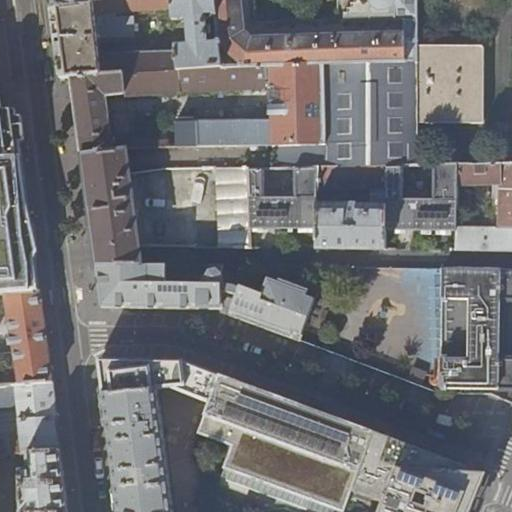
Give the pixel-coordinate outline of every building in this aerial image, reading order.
[(50,0),(52,9),(91,5),(91,1),(102,0),(50,0)] [(102,0),(91,1),(91,5),(52,9),(56,38),(61,78),(72,76),(101,72),(221,67),(219,43),(208,44),(205,16),(215,14),(213,0),(102,0)] [(213,0),(215,14),(219,43),(221,67),(323,63),(323,64),(404,61),(404,40),(416,39),(415,0),(254,0),(256,22),(404,18),(404,32),(251,38),(243,31),(241,0),(213,0)] [(416,45),(416,39),(404,40),(404,61),(323,64),(325,144),(272,145),(273,170),(318,169),(383,167),(417,166),(417,124),(416,45)] [(483,44),(416,45),(417,124),(484,123),(483,44)] [(325,144),(323,64),(323,63),(221,67),(101,72),(72,76),(72,77),(76,110),(82,154),(112,150),(112,149),(105,97),(126,94),(126,96),(271,89),(272,122),(182,124),(182,147),(272,145),(325,144)] [(0,158),(21,157),(15,110),(2,110),(0,110),(0,158)] [(112,150),(82,154),(84,168),(95,247),(95,252),(97,264),(141,265),(140,252),(126,148),(112,149),(112,150)] [(0,294),(6,294),(39,292),(37,278),(30,223),(23,176),(21,157),(0,158),(0,294)] [(511,163),(459,165),(458,186),(498,185),(497,219),(491,219),(491,223),(471,223),(470,227),(457,228),(457,231),(457,251),(466,251),(503,252),(511,251),(511,163)] [(384,205),(384,230),(424,231),(457,231),(457,228),(458,186),(459,165),(417,166),(383,167),(383,188),(384,205)] [(383,188),(383,167),(318,169),(318,189),(383,188)] [(218,248),(250,248),(249,228),(247,171),(247,169),(215,169),(218,248)] [(318,169),(273,170),(247,171),(249,228),(281,228),(317,229),(317,205),(318,189),(318,169)] [(384,205),(317,205),(317,229),(317,249),(347,250),(385,250),(384,230),(384,205)] [(141,265),(97,264),(99,282),(103,307),(124,307),(208,308),(222,308),(222,313),(275,333),(298,341),(315,295),(286,284),(268,277),(259,295),(237,286),(222,285),(222,266),(198,266),(198,283),(166,282),(166,266),(141,265)] [(511,270),(504,270),(443,269),(442,296),(442,325),(440,325),(440,388),(440,389),(497,389),(497,390),(511,390),(511,359),(508,359),(509,301),(511,301),(511,270)] [(13,352),(18,385),(52,383),(46,335),(40,292),(39,292),(6,294),(12,340),(13,352)] [(100,377),(103,395),(157,391),(157,388),(171,388),(209,402),(219,376),(193,366),(179,360),(128,360),(98,359),(100,377)] [(219,376),(209,402),(197,434),(231,447),(224,468),(339,511),(343,511),(351,491),(373,433),(344,422),(258,390),(219,376)] [(0,455),(28,454),(60,452),(56,420),(57,419),(52,383),(18,385),(0,386),(0,455)] [(117,511),(172,511),(160,408),(157,391),(103,395),(104,410),(110,456),(117,506),(117,511)] [(373,433),(351,491),(382,502),(378,511),(470,511),(479,491),(485,474),(468,468),(434,456),(373,433)] [(60,452),(28,454),(29,470),(21,471),(21,511),(67,511),(65,496),(60,452)]
